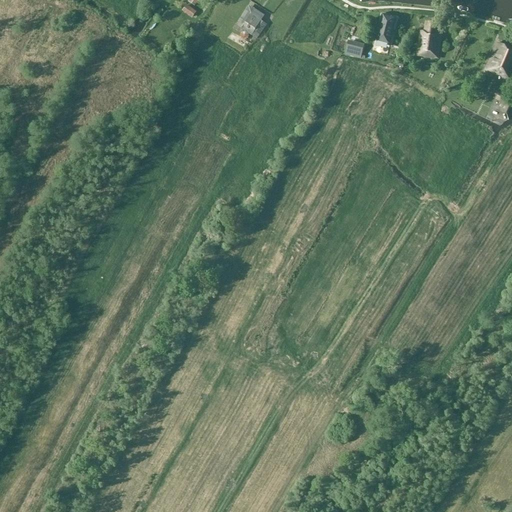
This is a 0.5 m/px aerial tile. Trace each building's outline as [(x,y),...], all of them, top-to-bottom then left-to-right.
[(197,13),(187,6),(182,12),(192,20),(197,13)] [(251,38),(251,37),(257,41),(268,25),(262,21),(265,16),(254,9),(241,30),(251,38)] [(390,46),(396,20),(382,16),(375,42),(390,46)] [(219,35),(224,27),(215,22),(211,30),(219,35)] [(421,31),(417,55),(437,58),(441,34),(436,33),(437,23),(426,22),(425,31),(421,31)] [(511,81),(511,50),(498,44),(486,72),(511,83),(511,81)] [(511,99),(492,91),(488,98),(500,103),(497,110),(506,114),(511,101),(511,99)]
